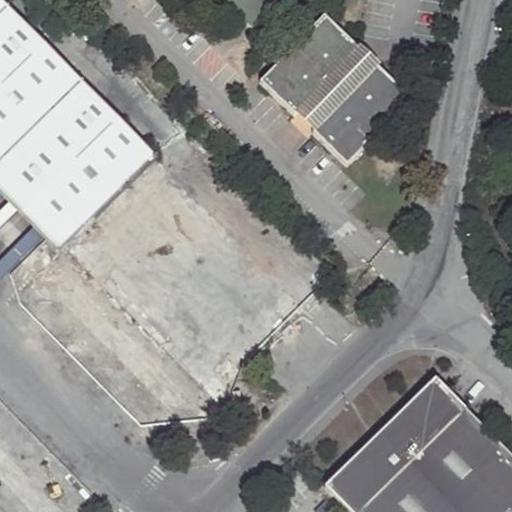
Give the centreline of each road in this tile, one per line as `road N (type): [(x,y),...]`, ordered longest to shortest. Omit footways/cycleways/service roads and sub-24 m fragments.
road 1 (unclassified): [(207,511),(418,294)]
road 2 (unclassified): [(418,294),(482,0)]
road 3 (unclassified): [(0,347),(161,511)]
road 4 (unclassified): [(418,294),(511,386)]
